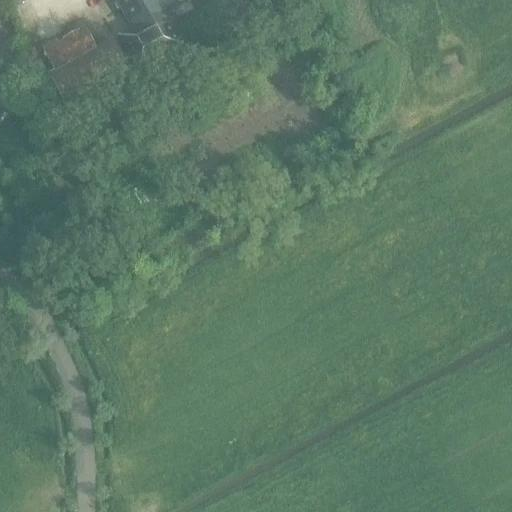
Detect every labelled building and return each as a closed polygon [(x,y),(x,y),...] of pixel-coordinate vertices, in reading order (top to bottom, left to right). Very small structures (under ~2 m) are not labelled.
[(114,0),(132,31),(163,13),(155,0),(114,0)] [(234,10),(203,20),(208,33),(238,23),(234,10)] [(113,42),(131,78),(184,51),(163,13),(132,31),(113,42)] [(131,78),(113,42),(113,41),(96,51),(84,32),(59,46),(53,44),(45,48),(44,54),(55,74),(48,78),(62,103),(116,73),(122,83),(131,78)] [(1,50),(0,51),(0,59),(8,65),(13,57),(25,48),(16,38),(1,50)] [(137,133),(166,187),(208,163),(178,110),(137,133)] [(0,194),(0,198),(34,238),(55,220),(18,178),(0,194)]
